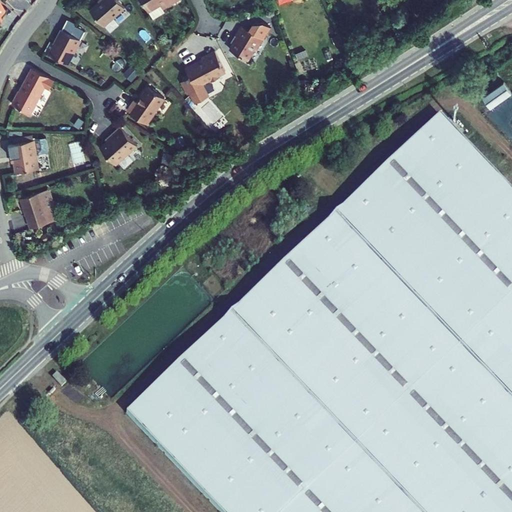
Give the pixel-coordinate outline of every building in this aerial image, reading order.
[(116,0),(102,0),(99,3),(89,11),(103,26),(124,8),(116,0)] [(140,0),(148,12),(160,5),(162,9),(176,0),(140,0)] [(160,5),(148,12),(152,19),(164,12),(162,9),(160,5)] [(49,42),(44,52),(67,64),(74,50),(76,48),(80,40),(69,34),(75,24),(67,19),(53,44),(49,42)] [(241,26),(235,36),(238,38),(230,50),(246,60),(254,48),(256,50),(270,27),(262,23),(252,24),(248,31),(241,26)] [(199,55),(200,56),(201,59),(194,62),(193,61),(192,61),(191,61),(190,62),(190,63),(190,64),(187,66),(185,70),(187,73),(184,74),(185,76),(181,78),(180,79),(180,80),(180,81),(180,82),(184,90),(185,90),(185,91),(186,91),(187,91),(188,91),(191,98),(192,98),(192,99),(193,99),(194,99),(195,99),(206,94),(199,81),(208,77),(211,77),(215,75),(216,72),(223,68),(212,48),(199,55)] [(194,62),(201,59),(200,56),(183,65),(185,70),(187,66),(190,64),(190,63),(190,62),(191,61),(192,61),(193,61),(194,62)] [(13,93),(9,103),(29,111),(34,100),(33,100),(39,84),(45,86),(49,77),(27,65),(23,74),(16,90),(14,94),(13,93)] [(482,98),(489,110),(511,94),(504,83),(482,98)] [(136,102),(133,100),(126,110),(146,124),(164,98),(147,87),(136,102)] [(511,511),(511,193),(441,118),(127,413),(220,511),(511,511)] [(119,126),(109,135),(110,137),(106,141),(99,147),(115,165),(136,145),(119,126)] [(9,144),(11,158),(13,157),(14,163),(15,172),(39,169),(36,154),(48,152),(45,137),(34,137),(34,140),(33,140),(15,143),(9,144)] [(20,198),(23,210),(25,210),(30,228),(49,222),(43,203),(44,203),(40,192),(20,198)] [(61,375),(57,379),(63,387),(68,383),(61,375)]
